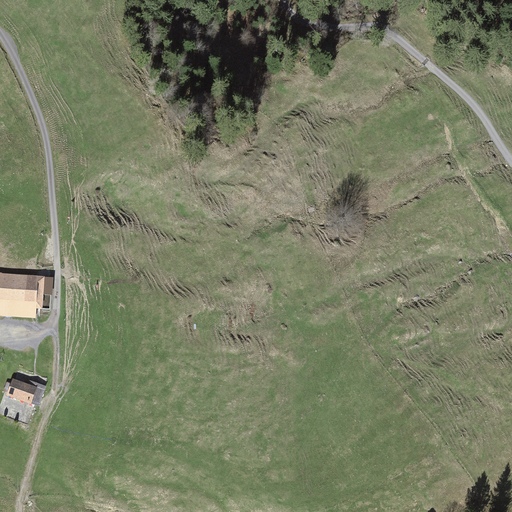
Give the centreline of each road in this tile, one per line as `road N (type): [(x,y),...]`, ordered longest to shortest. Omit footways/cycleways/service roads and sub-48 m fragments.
road 1 (unclassified): [(511,166),(463,99),(398,38),(375,26),(302,20),(285,0)]
road 2 (track): [(56,239),(58,379)]
road 3 (track): [(19,511),(58,379)]
